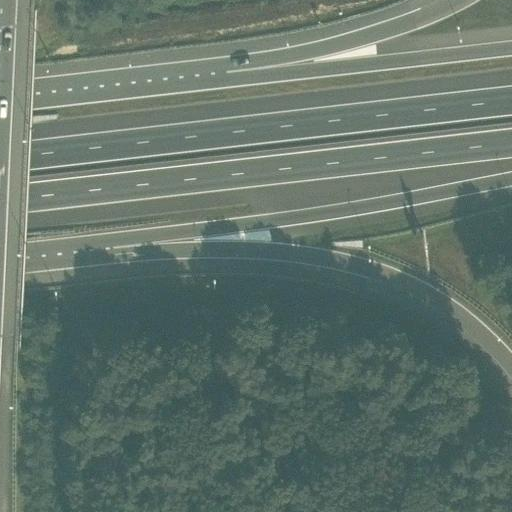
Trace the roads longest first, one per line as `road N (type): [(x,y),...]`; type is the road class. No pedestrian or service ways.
road 1 (motorway): [(511,100),(0,158)]
road 2 (motorway): [(0,200),(511,147)]
road 3 (motorway): [(112,242),(273,248),(355,264),(426,293),(511,368)]
road 4 (motorway): [(112,242),(511,181)]
road 5 (motorway): [(511,43),(218,75)]
road 6 (motorway): [(460,0),(345,45),(218,75)]
road 7 (motorway): [(218,75),(0,99)]
